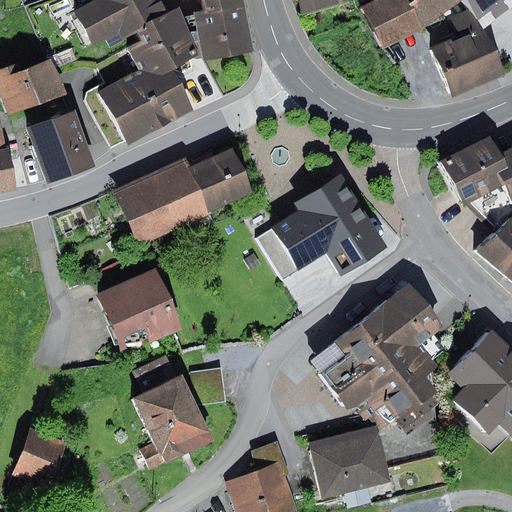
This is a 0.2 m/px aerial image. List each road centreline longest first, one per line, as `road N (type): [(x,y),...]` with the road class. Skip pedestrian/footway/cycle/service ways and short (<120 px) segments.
road 1 (residential): [(430,236),(284,347),(230,463),(169,511)]
road 2 (residential): [(0,215),(88,188),(301,81)]
